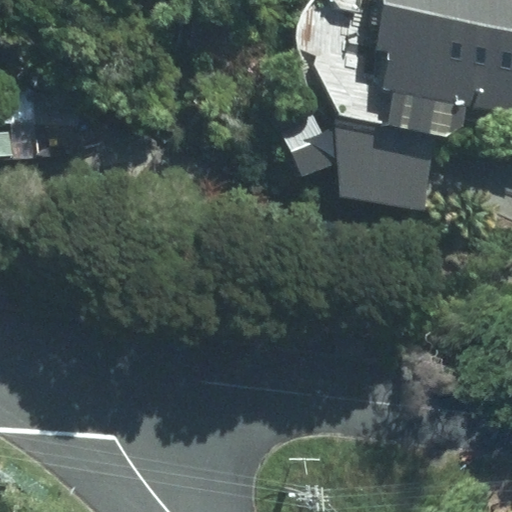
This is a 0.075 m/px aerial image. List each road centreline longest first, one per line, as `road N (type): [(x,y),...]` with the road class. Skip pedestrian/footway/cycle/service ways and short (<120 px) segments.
road 1 (tertiary): [(119,376),(511,421)]
road 2 (tertiary): [(119,376),(116,436),(168,511)]
